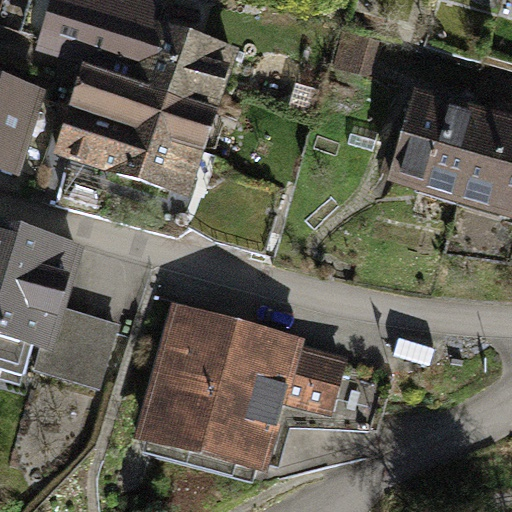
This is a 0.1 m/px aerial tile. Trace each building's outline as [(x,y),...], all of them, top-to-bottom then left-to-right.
[(37,39),(35,46),(79,59),(218,102),(238,46),(156,16),(160,0),(29,0),(18,34),(37,39)] [(218,102),(79,59),(67,103),(205,147),(218,102)] [(0,75),(0,170),(17,177),(45,91),(0,75)] [(480,107),(409,86),(381,178),(454,198),(480,107)] [(205,147),(67,103),(49,152),(189,198),(205,147)] [(511,115),(480,107),(454,198),(511,216),(511,115)] [(0,218),(0,367),(17,372),(20,365),(100,392),(121,323),(68,308),(85,245),(0,218)] [(350,357),(174,304),(139,435),(266,467),(284,397),(334,412),(350,357)]
